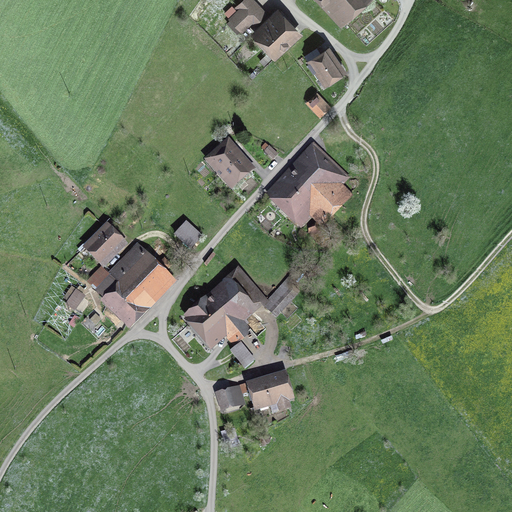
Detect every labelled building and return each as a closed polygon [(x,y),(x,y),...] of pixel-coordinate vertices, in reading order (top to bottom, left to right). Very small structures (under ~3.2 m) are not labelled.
[(196,21),(209,3),(205,0),(201,0),(189,17),(196,21)] [(251,22),(253,24),(264,14),(250,0),(245,0),(237,7),(240,10),(237,13),(232,7),(225,13),(242,30),(251,22)] [(324,0),(342,20),(364,0),(324,0)] [(295,33),(278,16),(258,35),(274,53),(295,33)] [(328,51),(308,64),(314,72),(317,69),(325,82),(342,71),(328,51)] [(327,108),(316,96),(309,102),(320,114),(327,108)] [(225,143),(209,157),(231,182),(247,168),(225,143)] [(278,155),(269,147),(265,151),(274,160),(278,155)] [(312,207),(325,220),(349,196),(335,182),(339,178),(314,154),(275,196),(300,219),(312,207)] [(186,224),(176,234),(188,247),(198,236),(186,224)] [(321,242),(328,236),(317,224),(310,231),(321,242)] [(100,263),(121,242),(107,227),(85,247),(100,263)] [(129,322),(170,280),(137,249),(117,270),(119,272),(99,293),(129,322)] [(297,269),(264,305),(276,317),(297,294),(290,287),(302,274),(297,269)] [(231,284),(207,305),(206,303),(189,318),(211,342),(223,331),(228,337),(227,338),(233,345),(251,330),(239,316),(262,296),(241,273),(230,283),(231,284)] [(75,310),(84,297),(75,291),(67,304),(75,310)] [(231,351),(243,367),(253,359),(241,344),(231,351)] [(284,375),(250,386),(257,407),(270,403),(273,412),(290,407),(287,398),(290,397),(284,375)] [(224,407),(234,404),(230,393),(221,396),(224,407)]
